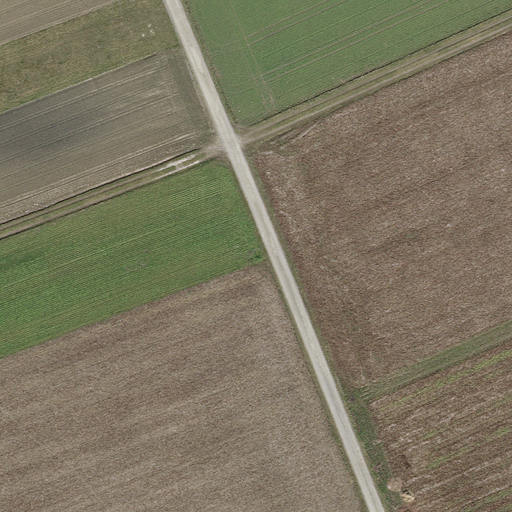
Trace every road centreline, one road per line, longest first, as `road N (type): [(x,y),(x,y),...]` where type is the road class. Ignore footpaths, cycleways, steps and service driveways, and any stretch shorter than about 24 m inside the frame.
road 1 (track): [(379,511),(173,0)]
road 2 (track): [(232,146),(511,22)]
